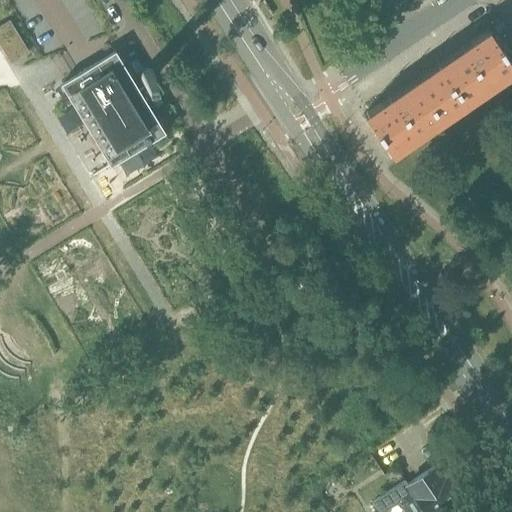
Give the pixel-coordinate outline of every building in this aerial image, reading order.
[(9,21),(0,26),(0,44),(10,62),(28,52),(9,21)] [(392,154),(511,71),(511,63),(488,29),(472,41),(475,45),(385,107),(382,103),(365,114),(392,154)] [(63,83),(62,84),(110,163),(109,163),(110,165),(164,132),(137,88),(145,83),(146,83),(148,83),(149,83),(150,83),(152,82),(153,81),(154,80),(154,78),(155,77),(155,76),(154,74),(154,73),(153,72),(152,71),(151,70),(150,69),(148,69),(147,69),(146,69),(144,69),(143,70),(142,71),(141,72),(140,73),(140,75),(132,80),(114,51),(113,52),(113,53),(106,57),(97,62),(78,73),(79,74),(63,83)] [(277,224),(270,229),(276,239),(284,234),(277,224)] [(405,481),(373,501),(380,511),(382,511),(399,501),(405,511),(427,511),(459,491),(449,475),(443,479),(435,466),(407,484),(405,481)] [(453,504),(458,511),(460,511),(468,507),(462,498),(453,504)]
